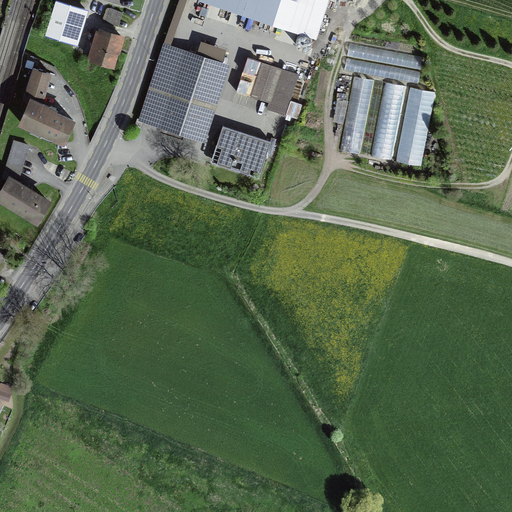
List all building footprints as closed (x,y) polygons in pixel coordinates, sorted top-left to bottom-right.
[(58,0),(55,0),(45,35),(74,44),(85,8),(58,0)] [(208,0),(317,35),(327,0),(208,0)] [(122,12),(110,8),(105,21),(117,26),(122,12)] [(94,41),(88,61),(93,62),(94,58),(112,64),(120,37),(97,30),(97,31),(94,30),(91,40),(94,41)] [(222,65),(163,45),(139,117),(198,136),(222,65)] [(425,58),(353,46),(348,73),(420,85),(425,58)] [(267,109),(285,114),(298,74),(248,57),(236,91),(269,102),(267,109)] [(24,99),(30,101),(21,122),(63,141),(72,120),(55,112),(56,110),(40,103),(49,73),(34,68),(24,99)] [(376,84),(354,80),(341,153),(363,157),(376,84)] [(408,90),(385,85),(371,158),(394,162),(408,90)] [(440,97),(413,91),(397,164),(434,172),(440,142),(430,140),(440,97)] [(216,147),(223,149),(218,164),(259,177),(270,141),(223,126),(216,147)] [(3,178),(8,179),(0,192),(0,197),(8,202),(8,201),(28,213),(27,214),(37,220),(48,201),(16,182),(27,144),(14,140),(3,178)] [(0,391),(0,399),(8,403),(11,396),(0,391)]
